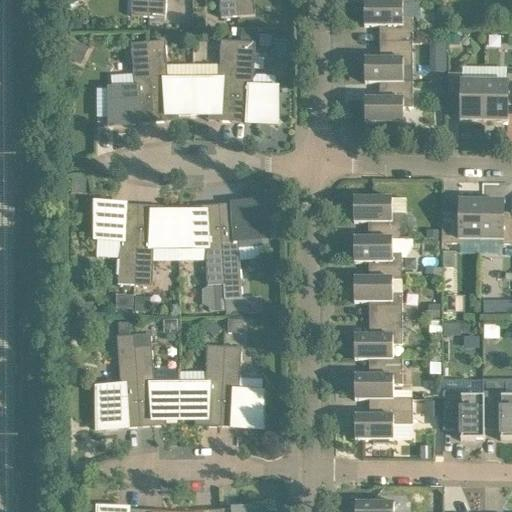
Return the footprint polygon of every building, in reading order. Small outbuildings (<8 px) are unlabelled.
[(148,19),(148,0),(132,0),(131,19),(148,19)] [(166,0),(148,0),(148,19),(165,20),(166,0)] [(219,0),(221,20),(237,19),(235,0),(219,0)] [(235,0),(237,19),(255,18),(253,0),(235,0)] [(380,5),(364,5),(364,29),(379,29),(381,29),(381,31),(384,34),(386,34),(386,45),(379,45),(380,46),(412,45),(412,20),(403,20),(403,6),(403,5),(386,5),(380,5)] [(204,23),(200,19),(195,19),(195,27),(204,28),(204,23)] [(242,45),(255,45),(255,33),(243,32),(242,45)] [(448,33),(448,45),(454,45),(460,39),(460,33),(448,33)] [(200,58),(218,57),(216,39),(198,41),(200,58)] [(193,117),(193,82),(168,82),(165,44),(148,45),(153,125),(168,124),(167,117),(193,117)] [(233,124),(238,45),(221,44),(219,81),(193,82),(193,117),(219,116),(219,124),(233,124)] [(86,50),(75,45),(67,59),(78,65),(86,50)] [(153,125),(148,45),(131,46),(133,77),(111,79),(111,91),(110,91),(111,128),(131,126),(130,121),(139,121),(139,126),(153,125)] [(238,45),(233,124),(248,125),(248,120),(256,120),(256,126),(276,127),(276,90),(276,81),(253,80),(255,45),(242,45),(238,45)] [(380,62),(364,62),(365,86),(381,86),(386,86),(403,85),(403,84),(412,84),(412,70),(412,45),(380,46),(386,46),(386,56),(384,56),(381,60),(381,62),(380,62)] [(460,123),(483,123),(484,84),(462,84),(462,76),(448,75),(448,88),(447,100),(447,101),(460,101),(460,123)] [(511,102),(511,76),(506,76),(506,85),(484,84),(483,123),(507,124),(507,102),(511,102)] [(386,96),(384,96),(381,100),(381,102),(365,102),(365,126),(383,126),(383,130),(399,129),(399,125),(403,125),(403,110),(413,111),(412,84),(403,84),(403,85),(386,86),(386,96)] [(439,88),(439,100),(447,100),(448,88),(439,88)] [(375,230),(375,241),(392,241),(392,243),(402,243),(402,241),(401,216),(392,216),(392,201),(388,201),(388,197),(371,197),(371,201),(353,201),(353,225),(370,225),(370,227),(373,231),(375,230)] [(233,206),(219,207),(223,287),(224,302),(224,303),(225,303),(226,314),(238,313),(237,302),(242,301),(240,263),(239,262),(239,250),(262,248),(262,241),(261,204),(241,206),(242,211),(234,211),(233,206)] [(442,221),(441,246),(459,247),(459,242),(481,242),(481,204),(458,204),(458,205),(459,205),(459,217),(454,217),(454,221),(442,221)] [(481,204),(481,242),(502,243),(502,247),(511,247),(511,222),(508,222),(508,217),(503,217),(503,206),(505,206),(505,204),(481,204)] [(96,242),(96,258),(119,259),(117,287),(134,288),(139,208),(124,207),(124,212),(116,211),(116,207),(96,205),(96,242)] [(224,302),(223,287),(219,207),(204,208),(205,215),(179,216),(179,251),(204,250),(207,288),(208,288),(209,314),(223,313),(222,303),(224,302)] [(139,208),(134,288),(151,289),(154,251),(179,251),(179,216),(153,216),(153,209),(139,208)] [(272,227),(272,242),(280,242),(280,227),(272,227)] [(438,232),(426,232),(426,241),(438,241),(438,232)] [(370,241),(354,242),(354,265),(370,265),(370,267),(373,271),(375,271),(375,281),(392,281),(392,283),(402,283),(402,276),(402,261),(405,261),(412,248),(412,241),(402,241),(402,243),(392,243),(392,241),(375,241),(370,241)] [(442,271),(453,270),(453,255),(442,255),(442,271)] [(438,280),(438,270),(428,270),(428,280),(438,280)] [(373,310),(375,310),(376,321),(369,321),(369,322),(402,321),(402,283),(392,283),(392,281),(375,281),(354,282),(354,305),(370,305),(370,307),(373,310)] [(116,296),(115,311),(133,312),(133,297),(116,296)] [(148,313),(148,301),(136,301),(136,313),(148,313)] [(511,317),(511,304),(500,304),(500,318),(511,317)] [(437,320),(437,308),(429,308),(429,320),(437,320)] [(354,363),(376,363),(393,362),(393,361),(393,348),(402,347),(402,321),(369,322),(369,323),(376,322),(376,333),(374,333),(371,337),(370,339),(354,339),(354,363)] [(164,322),(164,335),(177,335),(177,322),(164,322)] [(229,335),(242,335),(243,323),(229,323),(229,335)] [(441,335),(441,323),(429,323),(429,335),(441,335)] [(214,324),(206,332),(214,340),(222,332),(214,324)] [(68,333),(77,347),(89,339),(80,325),(68,333)] [(118,326),(118,339),(117,339),(120,389),(94,390),(97,433),(117,431),(117,426),(125,426),(125,431),(140,430),(133,338),(129,338),(129,325),(118,326)] [(445,338),(459,338),(459,328),(445,328),(445,338)] [(485,340),(498,340),(498,328),(485,328),(485,340)] [(179,386),(179,374),(179,372),(153,372),(151,349),(150,337),(133,338),(140,430),(155,429),(154,422),(180,421),(179,386)] [(220,429),(224,349),(207,348),(205,386),(179,386),(180,421),(206,421),(205,428),(220,429)] [(224,349),(220,429),(235,430),(235,425),(243,425),(243,430),(263,432),(262,394),(261,394),(261,382),(240,382),(241,350),(224,349)] [(393,362),(376,363),(376,373),(374,373),(371,377),(371,379),(354,379),(354,403),(376,403),(395,403),(395,402),(394,388),(404,388),(402,361),(393,361),(393,362)] [(440,377),(440,365),(430,365),(430,377),(440,377)] [(484,443),(484,433),(484,400),(482,400),(462,400),(462,395),(443,395),(443,433),(460,433),(460,443),(484,443)] [(503,395),(482,395),(482,400),(484,400),(484,433),(500,432),(500,443),(511,442),(511,399),(503,400),(503,395)] [(395,403),(376,403),(376,413),(374,413),(371,417),(371,419),(355,419),(355,443),(373,443),(373,447),(389,447),(389,443),(393,443),(393,427),(413,427),(412,401),(395,402),(395,403)] [(426,417),(440,417),(440,403),(426,403),(426,417)] [(373,506),(355,506),(355,511),(393,511),(394,506),(390,506),(390,502),(373,502),(373,506)]
